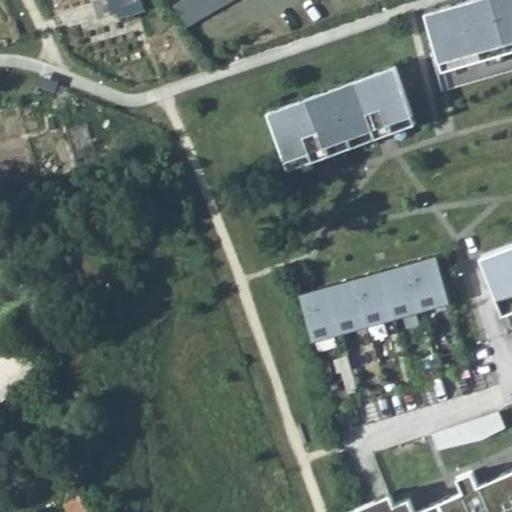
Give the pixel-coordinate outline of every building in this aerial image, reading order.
[(219,0),(176,0),(174,2),(188,23),(222,4),(219,0)] [(511,0),(458,0),(426,9),(442,68),(511,48),(511,0)] [(394,64),(267,110),(288,167),(415,122),(394,64)] [(511,240),(482,252),(504,309),(511,306),(511,240)] [(436,253),(299,292),(313,341),(444,304),(450,303),(436,253)] [(33,367),(8,348),(0,358),(0,403),(15,389),(33,367)] [(389,492),(349,509),(350,511),(511,511),(511,467),(478,482),(472,469),(457,475),(463,489),(414,509),(408,496),(394,502),(389,492)] [(88,511),(79,497),(75,490),(74,489),(69,492),(72,499),(64,505),(68,511),(88,511)]
